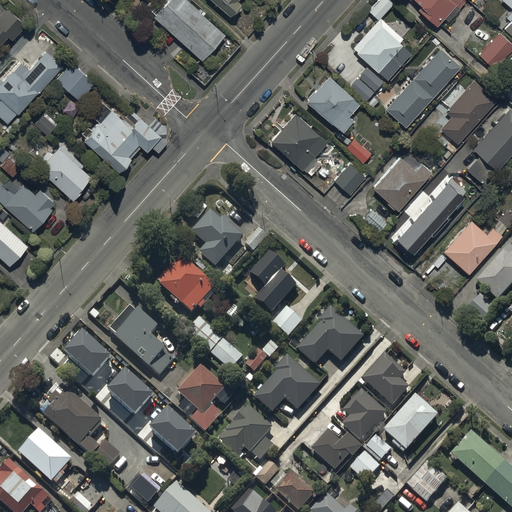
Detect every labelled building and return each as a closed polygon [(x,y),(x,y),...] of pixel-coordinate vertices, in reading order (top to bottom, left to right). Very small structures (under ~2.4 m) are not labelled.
[(171,0),(153,21),(202,63),(225,38),(182,0),(171,0)] [(241,0),(207,0),(231,21),(242,9),(237,5),(241,0)] [(390,8),(380,0),(379,0),(365,16),(375,25),(390,8)] [(435,32),(459,4),(454,0),(408,0),(407,2),(418,11),(415,14),(435,32)] [(511,0),(500,0),(511,11),(506,18),(509,21),(511,17),(511,0)] [(408,59),(396,47),(399,44),(379,24),(350,53),(354,57),(353,58),(382,86),(408,59)] [(494,75),(511,54),(511,48),(499,37),(478,61),(494,75)] [(16,115),(61,66),(45,52),(30,68),(22,61),(19,63),(15,60),(0,76),(0,118),(6,124),(15,114),(16,115)] [(383,112),(402,130),(458,72),(439,54),(383,112)] [(93,86),(70,66),(54,83),(77,104),(93,86)] [(357,81),(372,95),(379,87),(364,73),(357,81)] [(358,109),(326,81),(305,106),(340,137),(351,124),(347,121),(358,109)] [(348,92),(362,106),(371,97),(357,84),(348,92)] [(456,148),(495,103),(473,84),(444,117),(448,121),(438,132),(456,148)] [(148,152),(158,140),(129,114),(121,123),(101,106),(90,118),(98,125),(84,142),(118,172),(120,169),(124,172),(131,165),(127,161),(141,146),(148,152)] [(511,157),(511,117),(507,113),(473,152),(478,157),(465,172),(481,187),(495,171),(498,174),(511,157)] [(41,116),(33,125),(45,136),(54,127),(41,116)] [(326,146),(294,117),(269,146),(301,174),(302,173),(309,179),(320,166),(313,160),(326,146)] [(469,137),(460,148),(466,154),(476,143),(469,137)] [(368,157),(350,142),(343,150),(360,166),(368,157)] [(32,165),(71,200),(90,179),(57,149),(51,156),(44,151),(32,165)] [(0,164),(0,168),(9,177),(18,167),(7,157),(0,164)] [(370,192),(393,213),(427,174),(419,167),(414,174),(398,160),(370,192)] [(332,183),(348,197),(363,180),(347,166),(332,183)] [(448,176),(394,239),(410,253),(465,191),(448,176)] [(52,204),(37,190),(33,195),(20,184),(9,196),(0,188),(0,205),(30,232),(50,211),(48,209),(52,204)] [(199,259),(216,274),(244,241),(213,214),(192,238),(207,250),(199,259)] [(381,225),(368,214),(361,222),(374,234),(381,225)] [(484,237),(468,223),(441,254),(467,277),(501,237),(492,228),(484,237)] [(0,260),(7,267),(25,247),(0,225),(0,260)] [(259,234),(246,249),(255,256),(268,241),(259,234)] [(511,250),(479,288),(499,306),(511,290),(511,250)] [(253,300),(270,315),(296,285),(280,271),(284,265),(269,252),(250,272),(265,285),(253,300)] [(431,267),(423,259),(410,274),(418,282),(431,267)] [(192,319),(215,293),(183,266),(182,267),(178,264),(158,287),(162,290),(160,292),(192,319)] [(468,315),(482,328),(495,312),(481,300),(468,315)] [(234,307),(226,316),(234,323),(241,314),(234,307)] [(363,336),(330,307),(318,321),(320,322),(297,347),(315,364),(328,349),(341,360),(363,336)] [(116,339),(114,341),(161,381),(185,353),(138,313),(136,316),(130,311),(110,334),(116,339)] [(272,329),(288,343),(302,327),(285,313),(272,329)] [(209,361),(224,344),(201,324),(186,341),(209,361)] [(84,331),(66,351),(94,376),(112,356),(84,331)] [(240,359),(225,346),(212,362),(227,375),(240,359)] [(319,384),(286,355),(274,368),(276,370),(253,395),(271,411),(284,397),(297,408),(319,384)] [(384,357),(362,382),(392,409),(408,390),(399,382),(406,375),(403,373),(406,369),(391,356),(388,360),(384,357)] [(199,365),(177,390),(199,409),(191,417),(206,430),(221,413),(211,404),(225,387),(199,365)] [(125,371),(107,391),(135,416),(153,396),(125,371)] [(349,420),(342,427),(360,444),(386,416),(361,392),(358,395),(355,393),(342,407),(345,410),(342,414),(349,420)] [(78,451),(101,424),(66,394),(54,407),(53,406),(41,419),(78,451)] [(437,417),(414,398),(383,434),(393,442),(391,445),(402,454),(403,452),(406,454),(437,417)] [(168,408),(149,428),(178,454),(196,433),(168,408)] [(226,436),(220,444),(237,460),(244,452),(249,456),(271,431),(247,409),(233,424),(234,425),(225,435),(226,436)] [(141,423),(131,414),(121,425),(131,434),(141,423)] [(327,433),(310,451),(334,473),(349,457),(351,460),(361,449),(347,436),(340,444),(327,433)] [(18,456),(50,485),(69,463),(37,434),(18,456)] [(377,436),(366,449),(381,462),(390,452),(387,449),(389,447),(377,436)] [(511,511),(511,473),(470,437),(450,461),(509,511),(511,511)] [(272,449),(265,442),(252,457),(260,464),(272,449)] [(93,460),(107,472),(118,458),(105,447),(93,460)] [(364,454),(349,471),(364,484),(379,468),(364,454)] [(0,473),(0,505),(7,511),(23,511),(40,493),(8,464),(0,473)] [(424,508),(445,484),(426,467),(405,490),(424,508)] [(264,492),(279,476),(270,468),(255,484),(264,492)] [(124,494),(141,508),(156,491),(140,477),(124,494)] [(274,495),(292,511),(302,511),(315,498),(291,477),(274,495)] [(202,511),(174,488),(155,511),(156,511),(202,511)] [(231,511),(271,511),(249,492),(231,511)] [(312,511),(348,511),(347,511),(345,511),(339,511),(325,499),(312,511)]
